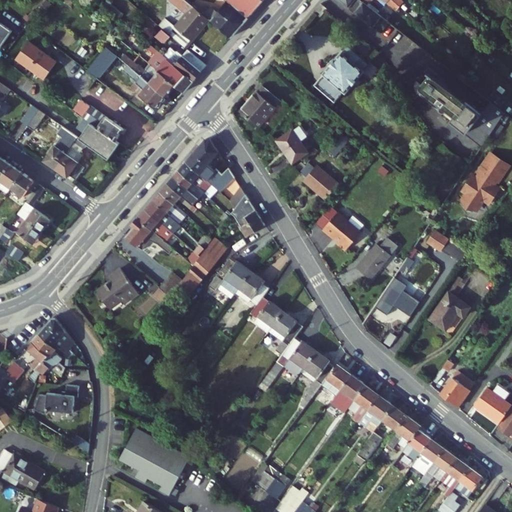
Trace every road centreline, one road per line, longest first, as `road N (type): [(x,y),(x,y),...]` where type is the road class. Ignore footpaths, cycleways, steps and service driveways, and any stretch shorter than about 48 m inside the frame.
road 1 (residential): [(205,101),(357,338),(511,468)]
road 2 (residential): [(41,287),(102,371),(105,411),(91,511)]
road 3 (tertiary): [(105,217),(205,101)]
road 4 (tertiary): [(205,101),(293,0)]
road 5 (residential): [(0,143),(105,217)]
